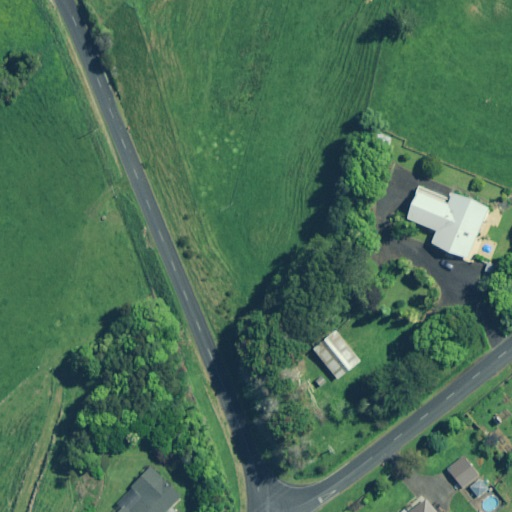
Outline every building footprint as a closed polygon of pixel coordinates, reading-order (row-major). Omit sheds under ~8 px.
[(493,206),(426,177),(410,213),(440,226),(433,241),(471,257),(493,206)] [(360,361),(335,331),(313,349),(338,379),(360,361)] [(479,475),(463,456),(447,470),(463,489),(479,475)] [(164,511),(181,492),(150,466),(110,511),(164,511)] [(488,489),(480,479),(470,487),(478,497),(488,489)] [(392,511),(389,507),(382,511),(439,511),(427,497),(409,511),(392,511)]
